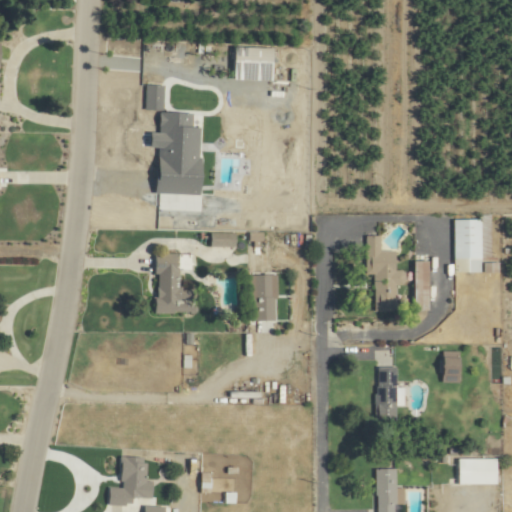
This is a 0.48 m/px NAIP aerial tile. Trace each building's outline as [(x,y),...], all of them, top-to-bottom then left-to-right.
[(273,47),(234,46),(233,78),(272,80),(273,47)] [(144,108),(162,109),(163,84),(145,84),(144,108)] [(200,194),(202,126),(192,126),(192,112),(159,110),(158,132),(151,131),(151,147),(158,147),(157,192),(200,194)] [(452,272),(498,272),(498,256),(490,256),(490,214),(478,214),(478,218),(451,218),(452,272)] [(235,232),(210,231),(210,245),(235,246),(235,232)] [(373,310),(395,310),(395,284),(404,284),(404,269),(395,269),(395,250),(380,250),(380,235),(364,235),(364,273),(373,272),(373,310)] [(194,253),(156,252),(155,311),(193,312),(194,287),(178,286),(178,268),(194,268),(194,253)] [(413,290),(427,291),(428,260),(414,260),(413,290)] [(275,274),(250,274),(250,320),(276,319),(275,274)] [(459,381),(460,350),(442,350),(442,381),(459,381)] [(108,504),(131,504),(132,496),(151,497),(152,480),(144,480),(145,456),(121,455),(120,487),(108,487),(108,504)] [(496,457),(457,458),(458,484),(497,483),(496,457)] [(395,467),(374,468),(375,511),(392,511),(393,503),(403,503),(403,487),(395,487),(395,467)]
